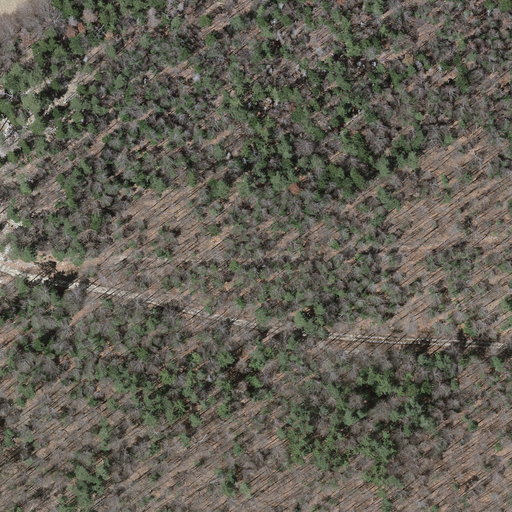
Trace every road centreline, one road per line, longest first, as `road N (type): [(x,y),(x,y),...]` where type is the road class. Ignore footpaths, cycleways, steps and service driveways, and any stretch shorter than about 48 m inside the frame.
road 1 (track): [(0,267),(302,333),(511,349)]
road 2 (track): [(36,280),(115,259),(257,262),(511,242)]
